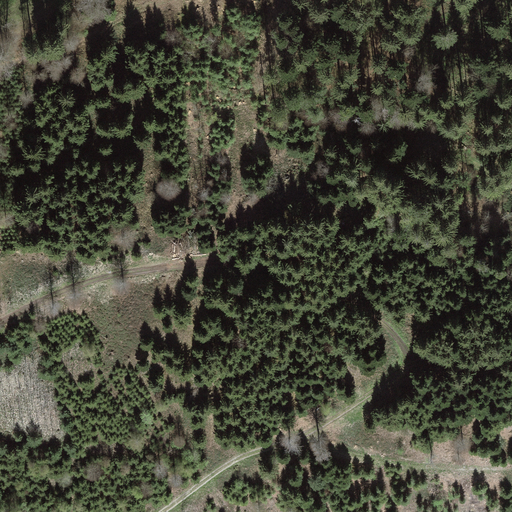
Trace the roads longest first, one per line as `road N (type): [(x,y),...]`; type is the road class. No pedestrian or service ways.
road 1 (track): [(0,320),(129,271),(221,260),(299,272),(349,292),(413,359)]
road 2 (track): [(163,511),(327,421),(413,359),(511,350)]
road 3 (track): [(291,438),(390,465),(511,470)]
